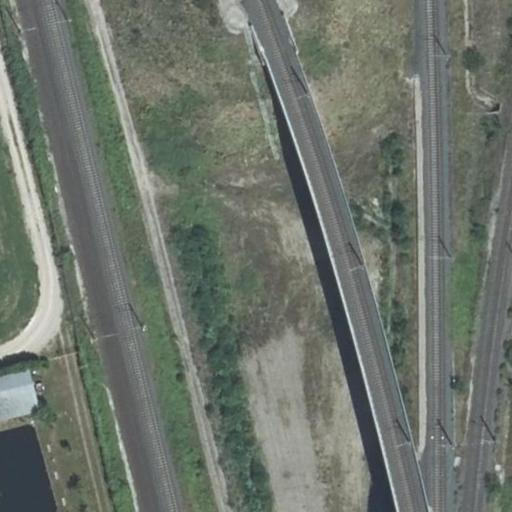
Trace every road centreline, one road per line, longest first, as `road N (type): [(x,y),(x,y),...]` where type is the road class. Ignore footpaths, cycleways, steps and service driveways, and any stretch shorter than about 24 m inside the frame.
road 1 (track): [(224,511),(93,0)]
road 2 (track): [(0,66),(69,353)]
